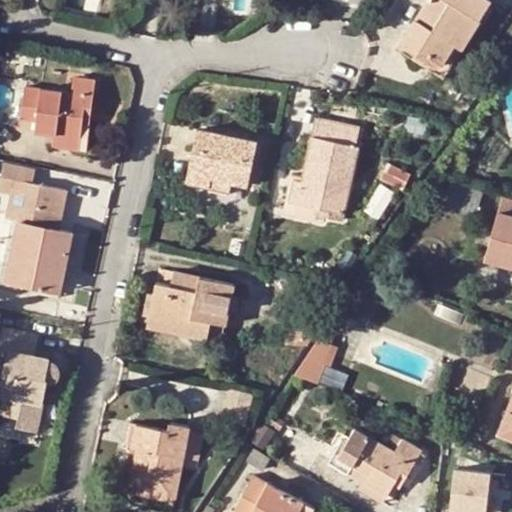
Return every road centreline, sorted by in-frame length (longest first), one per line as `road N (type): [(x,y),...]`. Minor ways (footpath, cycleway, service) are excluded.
road 1 (residential): [(156,60),(60,511)]
road 2 (residential): [(346,48),(156,60)]
road 3 (residential): [(156,60),(15,24)]
